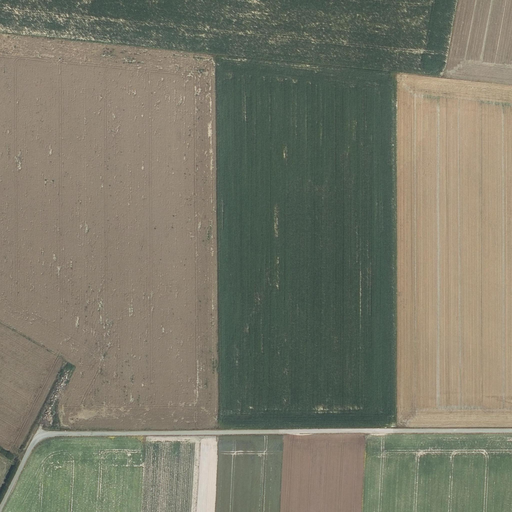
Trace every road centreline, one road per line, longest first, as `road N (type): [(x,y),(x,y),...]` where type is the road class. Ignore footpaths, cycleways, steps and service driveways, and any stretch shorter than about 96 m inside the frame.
road 1 (residential): [(511,432),(48,433),(32,442),(0,509)]
road 2 (track): [(132,246),(32,442)]
